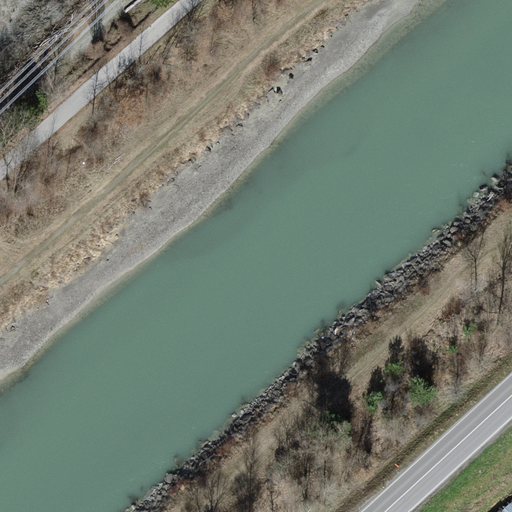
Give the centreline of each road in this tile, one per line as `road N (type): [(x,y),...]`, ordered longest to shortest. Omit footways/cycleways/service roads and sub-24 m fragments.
road 1 (tertiary): [(511,394),(383,511)]
road 2 (track): [(0,106),(127,0)]
